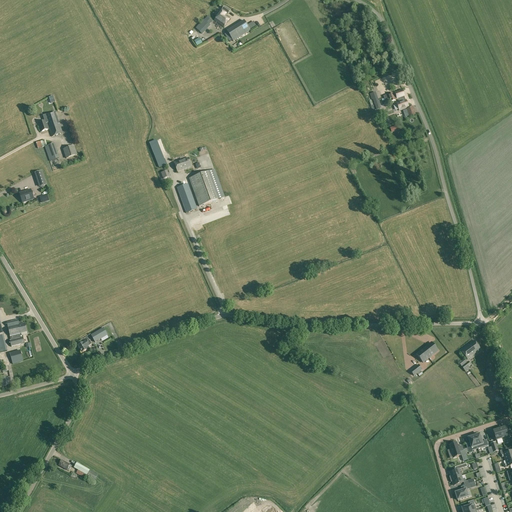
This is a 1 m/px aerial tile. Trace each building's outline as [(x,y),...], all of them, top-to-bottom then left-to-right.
[(225,7),(222,11),(214,20),(224,27),(230,18),(227,16),(228,14),(230,11),(225,7)] [(201,33),(209,25),(204,19),(196,29),(201,33)] [(233,42),(250,31),(244,21),(227,32),(233,42)] [(407,109),(407,110),(409,109),(409,108),(406,100),(405,100),(404,98),(405,97),(402,90),(395,92),(395,94),(393,94),(395,100),(397,99),(397,100),(398,100),(399,102),(396,103),(399,111),(407,109)] [(377,110),(381,108),(376,92),(371,94),(375,106),(376,105),(377,110)] [(393,93),(388,95),(386,95),(385,92),(382,93),(383,96),(386,104),(390,102),(390,103),(395,101),(395,100),(393,94),(393,93)] [(415,114),(413,108),(409,109),(407,110),(409,116),(415,114)] [(52,137),(62,133),(55,112),(43,116),(45,121),(38,124),(40,132),(49,129),(52,137)] [(38,149),(47,146),(45,140),(36,143),(38,149)] [(155,154),(160,152),(156,141),(150,143),(155,154)] [(50,161),(59,158),(54,144),(45,147),(50,161)] [(66,159),(77,155),(74,146),(63,150),(66,159)] [(158,164),(159,168),(167,165),(165,159),(164,160),(161,153),(155,155),(158,162),(157,162),(158,164)] [(181,161),(184,169),(191,167),(188,158),(181,161)] [(181,161),(174,163),(177,172),(185,169),(184,169),(181,161)] [(223,198),(213,170),(189,179),(199,207),(223,198)] [(47,185),(42,171),(36,173),(40,187),(47,185)] [(169,177),(167,171),(161,173),(163,179),(169,177)] [(177,188),(186,214),(197,210),(188,184),(177,188)] [(34,199),(31,190),(19,194),(22,203),(34,199)] [(212,220),(228,213),(226,208),(209,215),(212,220)] [(13,303),(4,304),(5,313),(14,311),(13,303)] [(22,336),(27,335),(24,323),(19,325),(18,320),(7,323),(11,340),(10,340),(11,347),(24,344),(22,336)] [(96,342),(108,335),(104,328),(92,335),(96,342)] [(89,340),(83,343),(78,346),(82,353),(87,350),(87,351),(90,349),(89,347),(90,346),(89,346),(92,344),(89,340)] [(468,360),(480,350),(473,341),(461,351),(468,360)] [(431,343),(422,350),(429,358),(438,351),(431,343)] [(422,350),(416,355),(423,363),(429,358),(422,350)] [(20,351),(10,354),(12,365),(23,361),(20,351)] [(468,362),(462,367),(466,372),(470,369),(469,367),(471,365),(468,362)] [(422,370),(418,365),(410,371),(414,376),(422,370)] [(502,386),(496,373),(488,376),(494,389),(502,386)] [(7,377),(7,375),(1,377),(3,386),(9,385),(8,381),(10,380),(10,377),(7,377)] [(499,429),(502,440),(508,438),(504,428),(499,429)] [(502,440),(499,429),(493,431),(496,441),(502,439),(502,440)] [(474,436),(478,449),(488,446),(487,441),(482,442),(479,435),(474,436)] [(472,451),(478,449),(474,436),(468,438),(470,443),(469,443),(470,446),(472,451)] [(457,443),(449,446),(453,458),(461,456),(460,452),(463,451),(462,446),(458,447),(457,443)] [(504,457),(505,461),(511,458),(511,451),(507,453),(506,449),(500,451),(502,458),(504,457)] [(68,471),(71,466),(70,465),(62,461),(59,466),(67,470),(68,471)] [(86,477),(94,482),(98,476),(77,464),(74,468),(78,470),(76,474),(85,479),(86,477)] [(461,476),(459,470),(449,473),(451,479),(461,476)] [(461,476),(451,479),(453,486),(465,482),(465,479),(462,480),(461,476)] [(466,490),(455,493),(458,501),(468,497),(466,490)]
